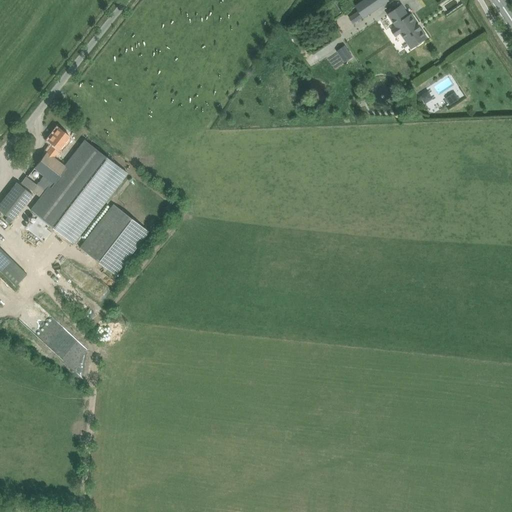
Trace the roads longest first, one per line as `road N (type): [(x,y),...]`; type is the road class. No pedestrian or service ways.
road 1 (unclassified): [(127,0),(7,150)]
road 2 (track): [(94,345),(80,511)]
